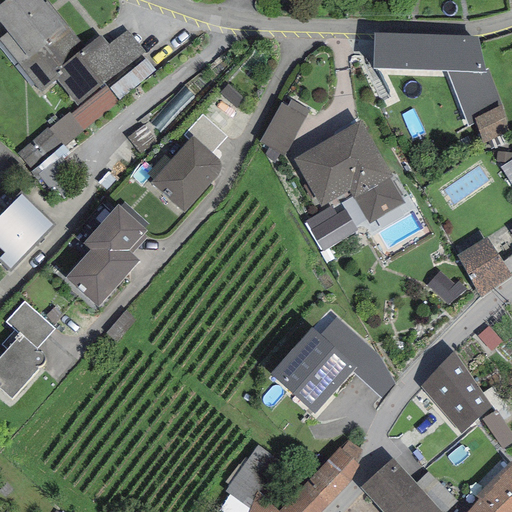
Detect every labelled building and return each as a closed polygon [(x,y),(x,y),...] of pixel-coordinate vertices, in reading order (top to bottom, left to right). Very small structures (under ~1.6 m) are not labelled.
[(44,3),(41,0),(5,0),(0,4),(0,23),(7,33),(0,38),(0,42),(40,93),(56,80),(64,74),(59,68),(84,48),(47,1),(44,3)] [(100,36),(84,48),(59,68),(64,74),(56,80),(77,106),(145,53),(127,30),(108,45),(100,36)] [(373,33),(373,69),(447,72),(468,126),(476,123),(474,117),(502,106),(488,69),(485,70),(478,37),(373,33)] [(155,71),(145,59),(109,88),(120,101),(155,71)] [(246,100),(227,84),(219,93),(237,110),(246,100)] [(105,86),(71,114),(69,112),(49,128),(65,147),(119,102),(105,86)] [(287,106),(281,103),(259,142),(269,147),(280,153),(284,156),(305,117),(309,110),(290,100),(287,106)] [(509,132),(502,106),(474,117),(476,123),(482,144),(509,132)] [(184,135),(189,140),(193,136),(211,153),(226,137),(202,115),(184,135)] [(392,176),(360,121),(293,160),(321,208),(349,192),(368,225),(405,204),(390,178),(392,176)] [(68,151),(65,147),(49,128),(48,127),(17,153),(32,171),(30,172),(36,179),(68,151)] [(153,180),(151,183),(184,213),(210,183),(214,180),(217,176),(218,174),(220,170),(221,166),(219,161),(211,153),(193,136),(189,140),(170,162),(153,180)] [(274,164),(280,153),(269,147),(265,154),(274,164)] [(511,153),(496,152),(495,163),(506,164),(511,159),(511,153)] [(153,180),(170,162),(163,156),(147,174),(153,180)] [(511,159),(506,164),(500,168),(511,186),(511,159)] [(22,193),(0,216),(0,248),(4,253),(0,257),(0,263),(10,273),(55,225),(22,193)] [(125,202),(120,207),(143,228),(148,224),(125,202)] [(117,205),(82,243),(90,250),(65,277),(97,307),(139,261),(131,254),(146,237),(143,235),(147,231),(143,228),(120,207),(117,205)] [(331,206),(304,221),(322,252),(357,231),(344,209),(336,213),(331,206)] [(511,277),(487,237),(456,256),(481,297),(511,277)] [(454,285),(439,273),(426,286),(448,305),(466,289),(458,282),(454,285)] [(21,335),(37,349),(55,329),(24,302),(6,322),(20,336),(21,335)] [(378,355),(329,311),(312,327),(269,374),(314,415),(352,372),(383,401),(395,384),(378,355)] [(37,349),(21,335),(20,336),(0,357),(0,389),(12,400),(38,371),(37,367),(40,366),(42,366),(44,365),(45,361),(44,358),(43,356),(42,354),(39,352),(36,352),(37,349)] [(491,407),(453,352),(420,387),(461,434),(491,407)] [(511,443),(511,434),(496,410),(482,419),(502,450),(511,443)] [(349,441),(341,449),(356,463),(362,451),(349,441)] [(287,468),(257,446),(241,466),(239,464),(225,483),(229,486),(225,492),(250,509),(257,491),(265,498),(287,468)] [(250,509),(248,511),(320,511),(351,481),(359,466),(356,463),(341,449),(339,447),(278,511),(265,498),(257,491),(250,509)] [(439,511),(392,456),(361,488),(382,511),(439,511)] [(511,511),(511,465),(510,463),(475,497),(478,499),(490,511),(511,511)] [(490,511),(478,499),(467,511),(490,511)]
